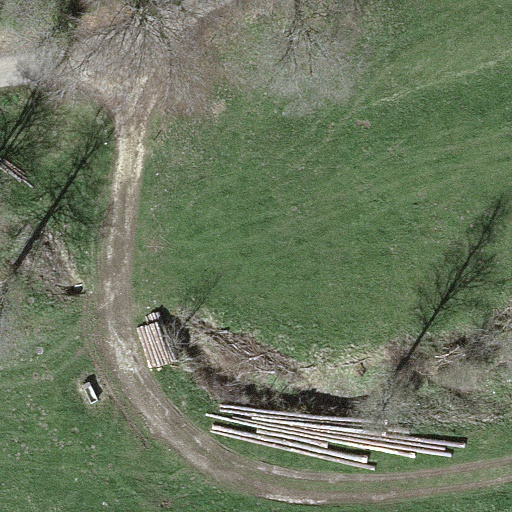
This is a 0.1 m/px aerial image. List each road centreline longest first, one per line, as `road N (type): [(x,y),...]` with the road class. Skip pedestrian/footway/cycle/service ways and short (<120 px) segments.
road 1 (track): [(511,473),(350,488),(246,475),(160,433),(123,362),(116,302),(131,127),(156,34)]
road 2 (track): [(210,0),(119,50),(0,71)]
